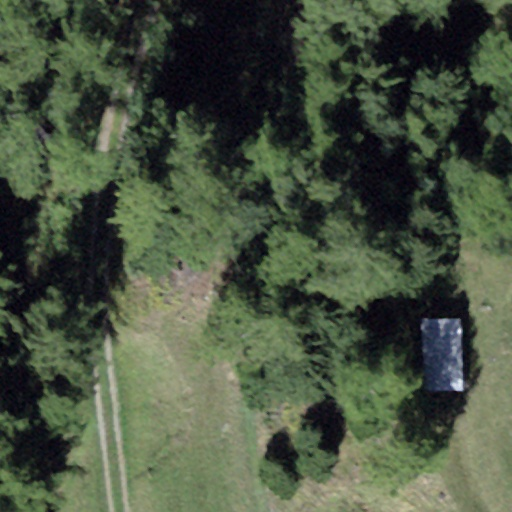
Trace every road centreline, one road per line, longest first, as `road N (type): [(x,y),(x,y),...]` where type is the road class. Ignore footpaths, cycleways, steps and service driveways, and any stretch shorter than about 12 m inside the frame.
road 1 (track): [(131,511),(108,423),(106,230),(152,0)]
road 2 (track): [(108,380),(85,410),(56,511)]
